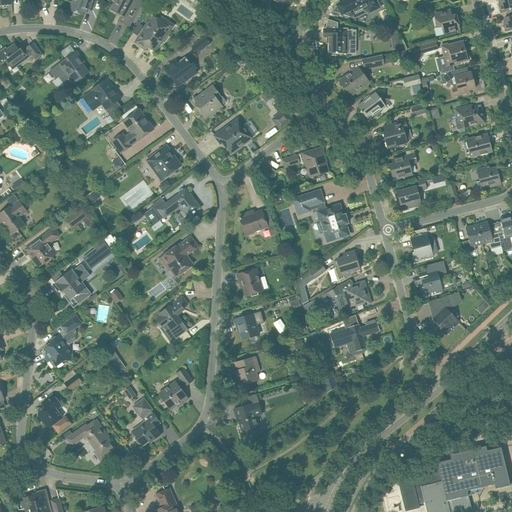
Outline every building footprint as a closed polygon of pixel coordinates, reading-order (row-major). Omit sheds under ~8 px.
[(95,0),(73,0),(69,10),(84,15),(86,8),(92,10),(95,0)] [(115,0),(111,10),(121,16),(118,21),(128,27),(142,2),(138,0),(115,0)] [(348,18),(353,16),(367,9),(369,13),(379,8),(375,0),(345,0),(346,1),(345,1),(344,0),(341,0),(331,11),(330,12),(331,13),(337,15),(348,18)] [(423,13),(428,2),(423,0),(421,0),(418,10),(423,13)] [(511,0),(499,0),(500,4),(498,4),(501,13),(506,11),(511,9),(511,0)] [(434,14),(437,28),(441,27),(443,34),(460,29),(457,19),(453,20),(450,10),(441,13),(434,14)] [(155,51),(161,43),(170,29),(153,17),(135,42),(142,47),(144,43),(155,51)] [(323,29),(323,38),(328,38),(328,53),(331,53),(331,55),(335,55),(335,54),(338,54),(347,54),(355,54),(356,43),(347,43),(347,29),(338,29),(338,22),(328,19),(325,29),(323,29)] [(388,27),(385,29),(388,36),(398,32),(394,24),(393,25),(391,21),(386,24),(388,27)] [(197,53),(210,44),(205,37),(192,47),(197,53)] [(423,56),(422,53),(438,49),(436,41),(420,45),(410,48),(413,59),(423,56)] [(8,49),(7,47),(0,52),(0,56),(4,62),(5,61),(10,66),(17,61),(19,64),(32,55),(35,59),(41,55),(33,43),(27,48),(28,50),(24,53),(21,48),(19,49),(15,44),(8,49)] [(444,57),(435,59),(438,71),(439,71),(440,74),(455,70),(454,65),(460,64),(460,63),(468,60),(470,59),(467,51),(465,51),(464,46),(459,48),(457,48),(455,43),(448,45),(447,44),(441,46),(444,57)] [(58,65),(50,71),(56,80),(59,78),(67,88),(73,84),(81,79),(89,73),(81,62),(83,60),(76,51),(75,52),(68,57),(66,59),(58,65)] [(392,54),(382,56),(382,55),(362,59),(364,69),(384,65),(384,64),(394,62),(392,54)] [(176,61),(173,63),(165,69),(177,87),(197,72),(186,59),(178,65),(176,61)] [(358,67),(339,81),(350,96),(369,82),(358,67)] [(455,70),(440,74),(442,82),(444,81),(456,87),(456,89),(452,90),(454,96),(459,95),(469,92),(468,90),(475,88),(471,72),(468,73),(466,73),(462,74),(461,69),(455,70)] [(419,75),(403,79),(405,88),(421,83),(419,75)] [(83,97),(93,111),(101,105),(105,110),(121,98),(107,79),(91,91),(83,97)] [(194,99),(197,104),(195,106),(205,119),(223,106),(218,99),(221,97),(213,85),(194,99)] [(275,95),(270,89),(261,96),(266,102),(275,95)] [(14,92),(8,97),(12,103),(19,98),(14,92)] [(361,113),(363,113),(368,120),(386,106),(376,92),(358,106),(361,111),(361,113)] [(425,105),(411,109),(413,117),(427,113),(425,105)] [(458,109),(455,110),(456,116),(457,121),(455,121),(457,130),(464,128),(475,125),(484,122),(481,109),(476,110),(473,111),(470,112),(468,106),(458,109)] [(293,120),(284,109),(271,119),(280,131),(293,120)] [(131,146),(137,141),(154,129),(139,110),(123,122),(132,135),(126,139),(122,134),(112,141),(121,154),(131,146)] [(238,119),(214,136),(220,144),(222,142),(230,153),(250,139),(249,138),(257,133),(248,121),(243,125),(238,119)] [(392,130),(382,133),(387,148),(396,146),(407,143),(404,130),(407,129),(405,120),(400,122),(391,124),(392,130)] [(487,134),(478,136),(465,140),(470,158),(492,152),(487,134)] [(166,146),(158,152),(147,160),(161,180),(180,166),(166,146)] [(328,171),(324,157),(325,157),(322,148),(303,154),(305,162),(310,177),(328,171)] [(414,153),(392,160),(393,164),(389,165),(393,180),(412,175),(409,164),(417,162),(414,153)] [(297,155),(282,160),(285,168),(299,163),(299,162),(300,162),(301,164),(305,162),(303,154),(297,156),(297,155)] [(483,180),(485,188),(501,184),(496,167),(486,170),(485,168),(476,170),(479,182),(483,180)] [(452,169),(447,175),(453,181),(458,176),(452,169)] [(418,185),(396,191),(400,205),(402,204),(407,203),(420,200),(418,191),(424,190),(423,184),(425,184),(433,182),(431,177),(424,179),(417,180),(418,185)] [(160,185),(160,187),(163,191),(170,185),(167,180),(160,185)] [(448,186),(448,188),(451,197),(457,196),(454,184),(448,186)] [(152,208),(143,214),(149,222),(156,218),(157,219),(158,221),(160,220),(170,212),(175,209),(177,213),(174,215),(181,224),(188,219),(187,218),(195,212),(195,211),(200,208),(185,188),(184,190),(179,193),(177,194),(165,204),(161,200),(161,199),(152,205),(152,207),(152,208)] [(320,190),(293,199),(298,215),(311,211),(310,210),(311,210),(317,208),(319,212),(318,212),(321,221),(321,222),(324,231),(325,233),(327,242),(349,235),(346,224),(348,223),(345,214),(343,215),(339,205),(325,210),(323,203),(324,203),(320,190)] [(93,192),(86,197),(90,202),(97,197),(93,192)] [(4,211),(0,213),(0,222),(0,223),(2,221),(12,235),(20,229),(25,224),(20,217),(27,211),(18,199),(10,205),(4,211)] [(71,228),(88,216),(82,208),(66,220),(71,228)] [(248,212),(238,216),(245,235),(248,233),(268,227),(268,228),(274,226),(272,219),(266,221),(262,210),(249,215),(248,212)] [(503,231),(497,233),(501,246),(502,251),(504,250),(505,251),(508,250),(510,249),(511,248),(511,246),(510,241),(509,237),(511,236),(511,219),(511,215),(500,218),(501,223),(503,231)] [(488,222),(476,225),(478,229),(482,245),(489,243),(490,249),(501,246),(497,233),(491,234),(489,226),(488,222)] [(469,240),(462,242),(465,252),(465,253),(476,250),(475,246),(482,245),(478,229),(476,225),(465,228),(466,232),(469,240)] [(54,226),(24,248),(25,249),(38,267),(46,261),(56,254),(49,244),(60,236),(54,226)] [(433,256),(432,253),(439,251),(434,237),(428,239),(427,234),(411,238),(414,253),(413,253),(415,261),(433,256)] [(117,244),(110,235),(103,240),(111,249),(117,244)] [(160,258),(165,265),(167,264),(176,276),(185,270),(193,265),(186,255),(197,246),(190,237),(178,246),(178,245),(160,258)] [(95,249),(82,258),(91,269),(112,253),(102,239),(93,246),(95,249)] [(337,261),(334,262),(335,267),(334,267),(339,281),(344,278),(344,276),(350,274),(350,272),(360,269),(354,251),(349,252),(345,254),(343,254),(344,257),(337,260),(337,261)] [(442,291),(438,275),(447,272),(443,261),(425,265),(427,270),(427,271),(429,279),(422,280),(424,287),(423,288),(425,296),(428,295),(434,293),(442,291)] [(59,271),(51,277),(55,282),(54,283),(60,290),(62,289),(70,300),(73,298),(78,304),(90,295),(81,283),(82,282),(90,276),(81,264),(73,270),(72,269),(63,276),(59,271)] [(120,264),(117,266),(125,276),(128,274),(120,264)] [(309,272),(295,283),(302,304),(309,301),(304,286),(314,278),(314,279),(326,270),(321,264),(309,272)] [(289,268),(281,271),(284,277),(291,274),(289,268)] [(237,275),(239,283),(242,283),(246,296),(262,291),(256,269),(237,275)] [(340,293),(337,295),(339,302),(342,311),(348,309),(355,307),(354,306),(360,304),(363,303),(364,304),(370,303),(369,298),(364,282),(358,283),(355,284),(356,285),(352,287),(348,288),(344,290),(342,292),(340,293)] [(337,287),(326,293),(329,299),(337,295),(340,293),(337,287)] [(96,293),(88,300),(89,302),(98,296),(96,293)] [(451,294),(450,294),(429,301),(432,316),(430,318),(432,320),(441,329),(446,335),(449,332),(459,322),(448,310),(454,305),(451,294)] [(159,316),(156,318),(162,326),(165,324),(170,331),(176,339),(188,330),(177,315),(183,311),(181,309),(188,304),(182,296),(174,302),(158,314),(159,316)] [(293,305),(299,304),(296,296),(291,297),(293,305)] [(319,297),(303,306),(305,311),(323,306),(319,297)] [(485,301),(481,306),(485,310),(489,306),(485,301)] [(244,316),(234,319),(236,326),(238,326),(242,340),(252,337),(258,335),(255,325),(264,323),(260,312),(255,313),(244,316)] [(345,329),(329,334),(334,348),(347,344),(351,356),(357,354),(365,352),(364,349),(367,348),(363,337),(380,331),(377,322),(375,323),(374,320),(366,323),(366,326),(360,328),(356,315),(342,320),(345,329)] [(47,346),(44,348),(46,351),(47,353),(46,354),(45,358),(47,362),(49,360),(55,367),(65,359),(71,360),(71,355),(73,350),(69,345),(75,340),(76,331),(74,328),(81,324),(75,316),(61,326),(64,331),(53,339),(51,340),(51,344),(47,346)] [(321,340),(318,331),(310,335),(312,343),(321,340)] [(242,369),(234,371),(238,386),(258,380),(256,372),(259,371),(255,357),(240,361),(242,369)] [(183,368),(177,373),(180,377),(158,393),(170,410),(181,402),(182,404),(188,399),(180,388),(185,385),(186,386),(193,381),(183,368)] [(332,371),(321,374),(323,383),(327,393),(337,386),(332,371)] [(70,391),(81,382),(76,375),(65,384),(70,391)] [(314,393),(305,395),(309,407),(326,394),(327,394),(327,393),(323,383),(312,386),(314,393)] [(130,400),(136,395),(130,386),(124,391),(130,400)] [(39,417),(38,418),(40,421),(42,420),(48,428),(57,421),(58,423),(54,425),(59,432),(70,424),(65,417),(61,420),(60,419),(62,418),(56,410),(61,406),(52,395),(50,397),(42,403),(46,408),(40,412),(39,417)] [(132,407),(144,421),(132,431),(143,446),(152,439),(153,440),(161,434),(155,426),(160,423),(152,412),(151,411),(153,409),(144,397),(132,407)] [(258,402),(252,404),(251,404),(234,409),(236,418),(238,418),(242,431),(243,430),(245,438),(259,434),(257,426),(258,426),(255,416),(261,414),(258,402)] [(75,433),(67,439),(72,445),(83,437),(85,439),(87,438),(96,450),(94,451),(101,461),(105,458),(104,456),(114,448),(105,436),(106,434),(100,426),(96,420),(87,426),(86,424),(75,433)] [(450,455),(451,459),(437,463),(438,465),(431,467),(432,472),(398,481),(405,511),(419,508),(418,503),(424,502),(426,511),(461,511),(472,510),(467,491),(494,484),(495,489),(510,485),(501,447),(487,451),(486,446),(450,455)] [(162,473),(155,478),(159,486),(167,483),(162,473)] [(156,494),(162,508),(156,510),(157,511),(178,511),(179,511),(175,502),(174,499),(169,489),(156,494)] [(26,501),(21,502),(23,509),(25,508),(26,508),(26,511),(52,511),(49,501),(43,503),(40,494),(26,498),(26,501)] [(62,511),(62,508),(59,499),(51,501),(54,511),(62,511)] [(198,501),(189,505),(192,511),(198,511),(202,510),(198,501)]
